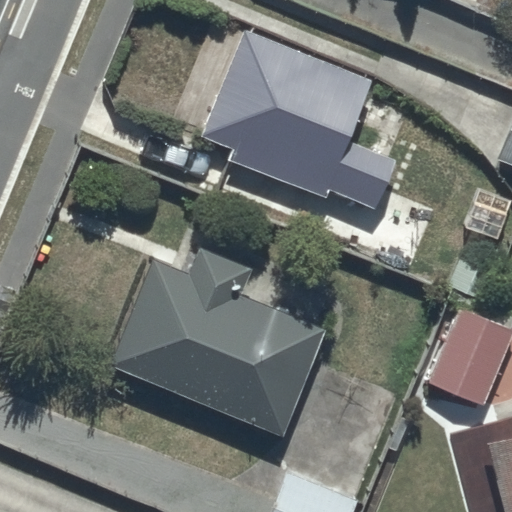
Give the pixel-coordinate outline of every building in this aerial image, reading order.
[(367,68),(241,18),(199,124),(232,137),(228,149),(323,187),(327,179),(374,197),(392,151),(342,132),(367,68)] [(511,104),(495,149),(511,155),(511,104)] [(150,245),(106,351),(280,425),(325,319),(239,283),(250,258),(199,236),(188,261),(150,245)] [(511,322),(461,299),(427,371),(480,396),(511,328),(511,322)] [(511,511),(511,422),(486,428),(505,511),(511,511)] [(347,511),(356,494),(285,462),(264,511),(347,511)]
